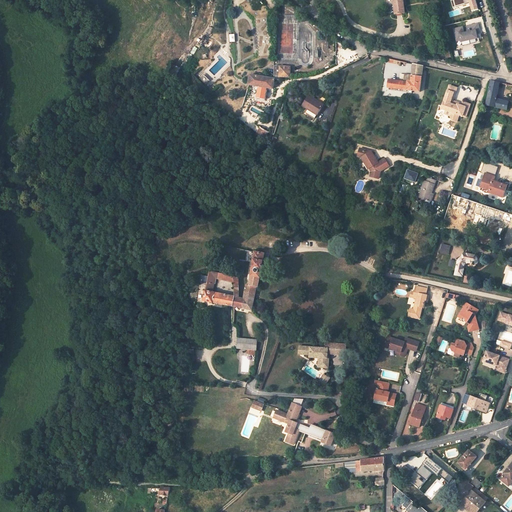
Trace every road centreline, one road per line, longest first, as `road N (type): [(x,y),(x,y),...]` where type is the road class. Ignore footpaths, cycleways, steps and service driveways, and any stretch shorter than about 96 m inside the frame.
road 1 (residential): [(511,80),(366,48),(294,0)]
road 2 (residential): [(249,475),(390,452)]
road 3 (track): [(511,299),(386,272)]
